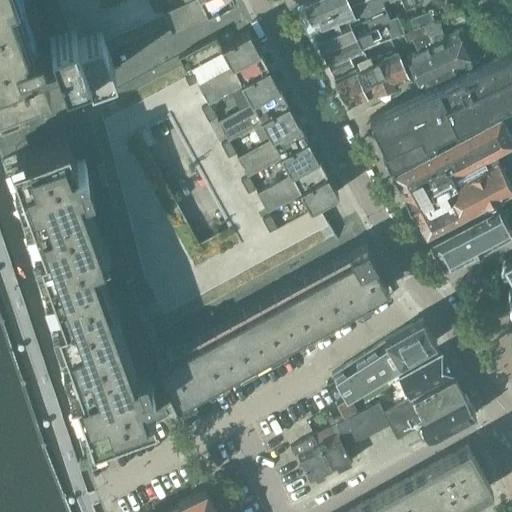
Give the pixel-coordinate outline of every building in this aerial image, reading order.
[(0,0),(0,104),(49,87),(39,61),(30,64),(29,60),(44,55),(40,43),(31,46),(22,20),(24,18),(17,0),(0,0)] [(111,59),(110,55),(206,12),(206,13),(233,0),(37,0),(50,36),(49,36),(64,77),(111,59)] [(303,0),(304,0),(311,17),(315,27),(316,29),(313,30),(314,32),(383,2),(381,0),(303,0)] [(470,2),(468,0),(447,0),(452,10),(470,2)] [(320,48),(322,47),(375,24),(390,18),(383,2),(314,32),(320,48)] [(428,9),(414,15),(418,25),(432,18),(428,9)] [(414,15),(409,17),(413,27),(416,26),(418,25),(414,15)] [(439,75),(416,26),(413,27),(409,17),(399,23),(407,40),(413,38),(418,50),(406,55),(420,84),(439,75)] [(444,38),(433,17),(432,18),(418,25),(416,26),(439,75),(457,66),(444,38)] [(330,62),(347,54),(356,51),(352,41),(353,41),(356,42),(379,33),(375,24),(322,47),(330,62)] [(230,62),(197,80),(195,76),(196,76),(192,69),(187,72),(178,55),(82,108),(102,186),(126,280),(125,280),(132,293),(128,295),(127,294),(152,340),(337,239),(317,202),(338,191),(248,28),(220,43),(230,62)] [(463,29),(444,38),(457,66),(476,57),(463,29)] [(396,47),(366,61),(378,89),(379,90),(393,83),(409,76),(396,47)] [(384,147),(391,161),(427,144),(426,142),(435,138),(435,140),(458,129),(456,123),(511,96),(511,49),(369,117),(384,147)] [(347,54),(330,62),(328,63),(329,65),(332,71),(332,73),(352,64),(347,54)] [(378,89),(366,61),(344,71),(344,72),(334,77),(347,102),(360,96),(360,97),(378,89)] [(511,149),(499,157),(493,147),(511,137),(498,112),(480,121),(479,121),(478,122),(461,131),(460,132),(392,168),(404,191),(403,192),(411,208),(413,207),(425,230),(482,199),(482,200),(501,190),(501,189),(511,183),(511,149)] [(11,157),(36,234),(40,248),(38,248),(39,250),(40,250),(64,316),(56,319),(57,321),(58,321),(81,386),(74,389),(75,391),(92,436),(98,434),(99,434),(147,416),(154,413),(146,391),(146,390),(146,389),(153,387),(150,377),(144,361),(134,365),(136,369),(131,370),(106,303),(113,300),(113,298),(112,298),(105,278),(104,276),(97,255),(102,253),(101,251),(101,252),(76,184),(81,182),(83,186),(93,183),(87,167),(83,158),(76,160),(75,159),(67,136),(60,139),(60,138),(18,154),(11,157)] [(429,237),(441,260),(444,262),(446,262),(449,262),(511,228),(496,201),(429,237)] [(351,252),(156,359),(155,360),(178,401),(389,285),(374,257),(376,255),(366,237),(348,247),(351,252)] [(511,254),(505,258),(504,255),(501,256),(503,259),(502,260),(502,261),(500,269),(500,268),(499,269),(500,270),(500,269),(504,276),(504,277),(505,278),(505,277),(511,279),(507,282),(506,286),(509,291),(506,293),(505,292),(504,293),(504,294),(505,295),(511,306),(511,254)] [(331,372),(346,397),(377,379),(401,364),(405,358),(436,340),(422,316),(420,317),(421,318),(385,338),(331,372)] [(397,373),(406,389),(409,394),(453,371),(441,349),(397,373)] [(412,393),(383,409),(389,422),(396,436),(420,423),(425,421),(422,416),(423,415),(464,392),(454,372),(412,394),(412,393)] [(464,392),(423,415),(422,416),(425,421),(420,423),(428,436),(433,435),(470,415),(476,413),(464,392)] [(378,400),(367,406),(378,428),(389,422),(383,409),(378,400)] [(367,406),(357,411),(368,433),(378,428),(367,406)] [(357,411),(347,417),(358,439),(368,433),(357,411)] [(358,439),(347,417),(336,422),(347,445),(358,439)] [(334,424),(312,434),(330,470),(351,460),(334,424)] [(312,434),(290,445),(294,454),(297,452),(310,479),(330,470),(312,434)] [(433,511),(489,481),(468,443),(343,511),(433,511)] [(218,511),(217,511),(205,487),(177,501),(179,504),(162,511),(219,511),(218,511)]
